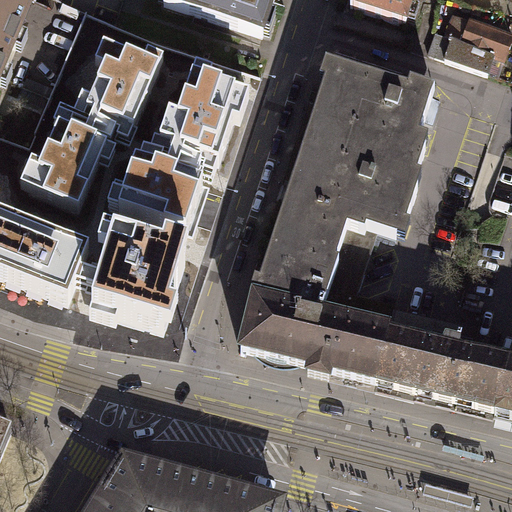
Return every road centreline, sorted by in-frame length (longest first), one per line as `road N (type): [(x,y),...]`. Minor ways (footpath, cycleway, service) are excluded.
road 1 (residential): [(191,383),(311,0)]
road 2 (tertiary): [(511,458),(191,383)]
road 3 (tertiary): [(101,435),(391,511)]
road 4 (tertiary): [(191,383),(0,333)]
